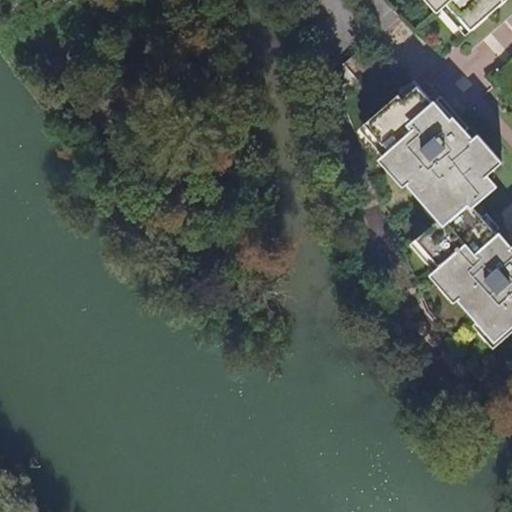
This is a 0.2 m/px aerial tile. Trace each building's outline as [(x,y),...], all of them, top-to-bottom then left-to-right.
[(433,0),(443,11),(451,4),(458,12),(455,15),(471,33),(504,5),(500,0),(433,0)] [(444,216),(439,220),(415,241),(431,259),(434,257),(442,266),(435,272),(452,290),(454,289),(460,295),(458,298),(495,340),(511,325),(511,249),(510,251),(472,207),(493,189),(486,181),(501,167),(483,147),(474,155),(460,138),(463,135),(452,124),(449,127),(441,134),(437,130),(434,132),(427,124),(438,114),(417,90),(402,102),(398,98),(365,127),(381,145),(384,143),(391,151),(384,158),(400,175),(403,174),(410,181),(407,184),(428,207),(432,203),(444,216)] [(449,127),(438,114),(427,124),(434,132),(437,130),(441,134),(449,127)] [(474,155),(483,147),(476,139),(471,144),(463,135),(460,138),(474,155)] [(428,207),(439,220),(444,216),(432,203),(428,207)]
